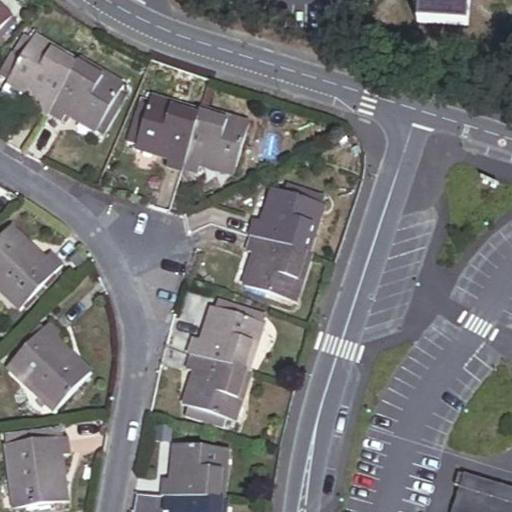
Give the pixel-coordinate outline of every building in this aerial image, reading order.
[(421,0),(419,26),(468,30),(470,0),(421,0)] [(0,32),(11,21),(12,19),(0,7),(0,32)] [(17,27),(11,21),(0,32),(0,52),(6,46),(2,43),(17,27)] [(47,115),(78,64),(37,38),(23,61),(11,80),(31,92),(29,95),(39,101),(33,111),(45,118),(47,115)] [(11,80),(23,61),(12,55),(0,73),(0,80),(8,85),(11,80)] [(119,95),(124,87),(80,61),(78,64),(47,115),(61,124),(67,114),(79,120),(81,117),(99,128),(119,95)] [(31,92),(11,80),(8,85),(0,98),(19,111),(29,95),(31,92)] [(128,101),(119,95),(99,128),(95,135),(104,140),(128,101)] [(182,171),(200,114),(153,99),(149,109),(137,146),(158,152),(159,156),(170,159),(166,170),(181,174),(182,171)] [(137,146),(149,109),(139,106),(127,146),(137,149),(137,146)] [(234,171),(249,126),(201,110),(200,114),(182,171),(197,175),(201,164),(212,167),(215,165),(234,171)] [(322,198),(280,185),(277,194),(319,208),(322,198)] [(312,228),(319,208),(277,194),(270,192),(264,213),(267,214),(264,225),(253,221),(247,237),(250,238),(307,257),(316,230),(312,228)] [(0,292),(20,311),(63,266),(51,254),(44,261),(10,229),(0,239),(0,285),(0,292)] [(300,286),(310,258),(307,257),(250,238),(245,254),(256,257),(253,267),(249,267),(242,288),(289,304),(296,285),(300,286)] [(69,264),(75,272),(84,265),(77,257),(69,264)] [(218,303),(215,312),(258,326),(263,328),(266,318),(218,303)] [(252,346),(258,326),(215,312),(211,311),(205,331),(207,334),(204,344),(194,341),(189,356),(191,357),(249,375),(258,348),(252,346)] [(49,325),(8,369),(31,391),(34,388),(57,410),(76,390),(88,378),(90,375),(56,343),(62,337),(49,325)] [(241,404),(250,376),(249,375),(191,357),(186,373),(195,375),(192,385),(190,385),(183,408),(188,410),(226,422),(229,423),(236,403),(241,404)] [(88,378),(76,390),(83,397),(95,385),(88,378)] [(226,422),(188,410),(185,420),(223,433),(226,422)] [(4,439),(5,447),(62,440),(60,431),(4,439)] [(62,440),(5,447),(10,480),(16,479),(20,511),(68,504),(62,458),(70,456),(68,439),(62,440)] [(223,503),(225,474),(221,474),(223,451),(173,448),(170,471),(172,473),(172,483),(162,482),(161,497),(164,498),(223,503)] [(511,511),(511,491),(460,476),(456,487),(460,488),(452,511),(511,511)] [(225,511),(226,503),(223,503),(164,498),(162,511),(225,511)]
